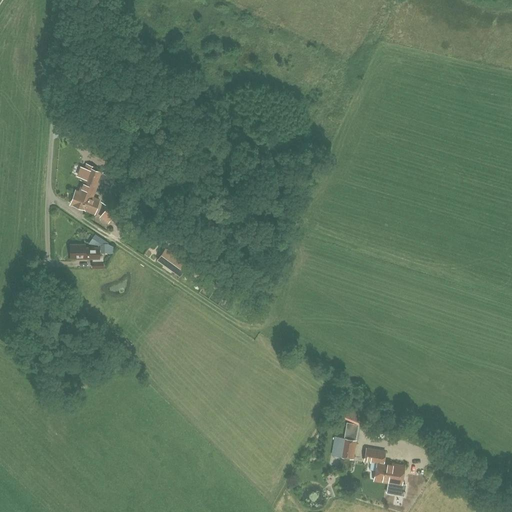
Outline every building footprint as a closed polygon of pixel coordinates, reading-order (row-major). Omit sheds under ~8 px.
[(83,181),(79,193),(77,192),(72,204),(87,210),(94,213),(99,200),(91,197),(97,182),(105,185),(107,178),(100,175),(101,172),(95,170),(95,168),(86,164),(80,180),(83,181)] [(121,215),(108,206),(101,215),(115,225),(121,215)] [(106,243),(107,242),(95,234),(88,244),(100,246),(100,253),(113,253),(113,247),(106,243)] [(85,256),(99,256),(98,248),(85,248),(85,245),(70,245),(70,258),(85,258),(85,256)] [(164,249),(157,259),(180,276),(187,266),(164,249)] [(102,261),(92,261),(92,269),(102,269),(102,261)] [(219,288),(212,284),(210,288),(217,292),(219,288)] [(132,347),(125,340),(117,348),(124,355),(132,347)] [(399,416),(389,418),(391,426),(401,424),(399,416)] [(332,454),(340,456),(339,457),(353,459),(357,440),(343,438),(335,437),(334,445),(332,454)] [(377,463),(374,480),(401,485),(404,466),(383,462),(385,452),(366,449),(364,461),(377,463)]
